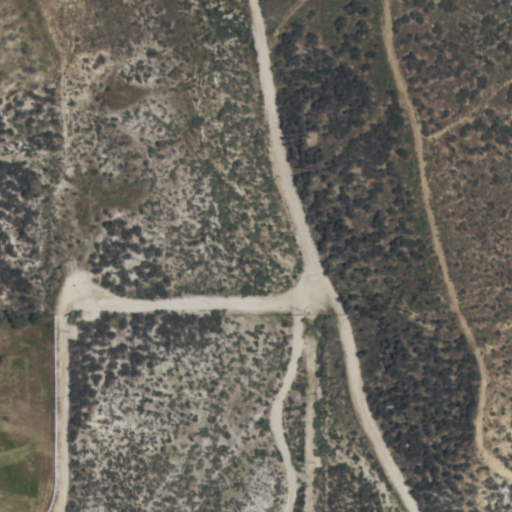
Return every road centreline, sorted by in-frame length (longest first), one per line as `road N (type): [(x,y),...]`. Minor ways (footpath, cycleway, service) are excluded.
road 1 (residential): [(314,276),(282,174),(251,0)]
road 2 (track): [(414,511),(370,426),(336,311),(314,276)]
road 3 (residential): [(314,276),(299,304),(276,417),(293,487),(287,511)]
